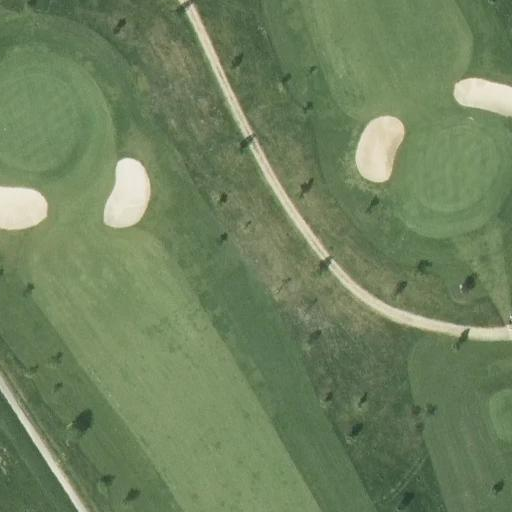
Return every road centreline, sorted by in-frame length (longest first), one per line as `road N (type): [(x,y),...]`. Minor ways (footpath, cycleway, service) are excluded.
road 1 (track): [(187,0),(256,156),(310,244),(353,286),(410,319),(478,333),(511,329)]
road 2 (track): [(84,511),(0,381)]
